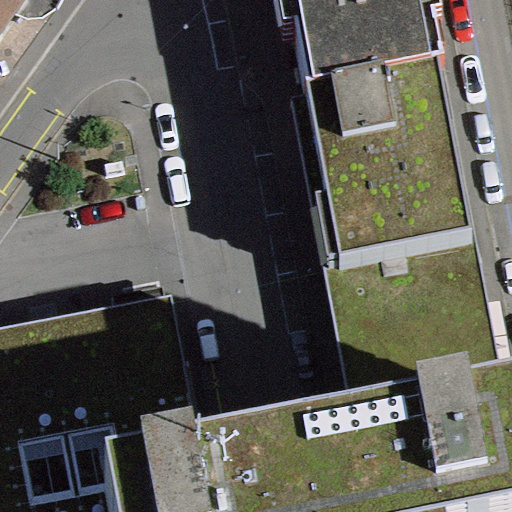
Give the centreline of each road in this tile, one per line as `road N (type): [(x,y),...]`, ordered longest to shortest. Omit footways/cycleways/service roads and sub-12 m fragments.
road 1 (residential): [(273,511),(175,0)]
road 2 (residential): [(134,0),(0,181)]
road 3 (residential): [(481,0),(511,166)]
